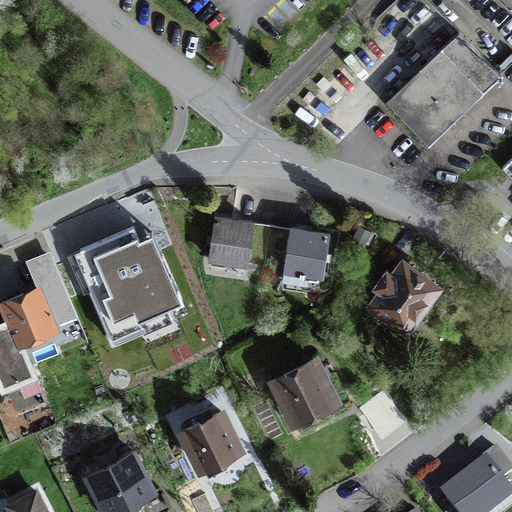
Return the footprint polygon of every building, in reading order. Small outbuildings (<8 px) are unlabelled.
[(511,21),(491,0),(459,0),(511,54),(511,21)] [(457,32),(385,102),(427,146),(457,117),(500,76),(457,32)] [(511,157),(501,168),(511,179),(511,157)] [(245,264),(251,223),(215,218),(209,259),(245,264)] [(321,276),(327,235),(290,229),(284,270),(321,276)] [(116,244),(117,247),(103,252),(119,290),(166,271),(149,233),(136,239),(135,236),(116,244)] [(75,245),(57,252),(70,285),(88,278),(75,245)] [(373,287),(381,292),(371,305),(404,329),(413,316),(419,320),(431,304),(425,300),(435,287),(402,263),(392,276),(385,271),(373,287)] [(66,293),(54,266),(41,272),(52,299),(66,293)] [(2,303),(9,320),(9,319),(18,341),(53,327),(37,288),(2,303)] [(72,316),(66,300),(54,305),(61,321),(72,316)] [(0,323),(0,381),(2,387),(32,375),(18,341),(9,319),(9,320),(0,323)] [(293,420),(296,419),(301,429),(345,407),(324,365),(318,369),(314,360),(273,381),(293,420)] [(399,437),(411,427),(394,405),(382,415),(399,437)] [(238,449),(220,413),(182,432),(199,468),(202,467),(207,476),(224,467),(219,458),(238,449)] [(483,463),(441,495),(454,511),(491,511),(511,497),(499,481),(511,471),(511,470),(495,448),(480,459),(483,463)] [(86,475),(105,511),(138,511),(142,510),(137,500),(152,492),(131,452),(86,475)] [(44,511),(34,492),(7,506),(9,511),(44,511)] [(212,511),(204,494),(191,500),(196,511),(212,511)]
